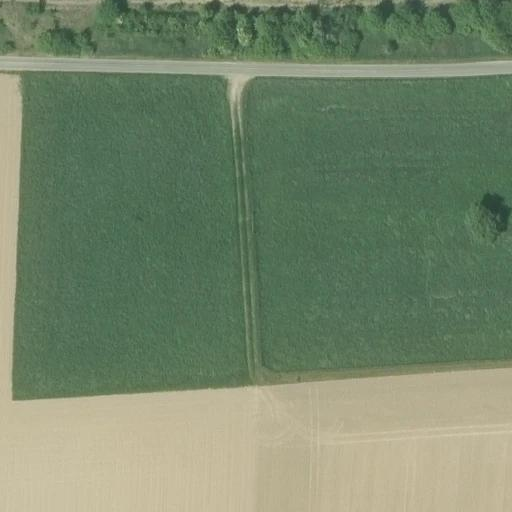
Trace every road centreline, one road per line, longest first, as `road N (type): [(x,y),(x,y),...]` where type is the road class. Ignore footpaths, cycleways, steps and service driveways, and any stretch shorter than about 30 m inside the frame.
road 1 (unclassified): [(0,62),(232,72),(511,68)]
road 2 (track): [(232,72),(251,394)]
